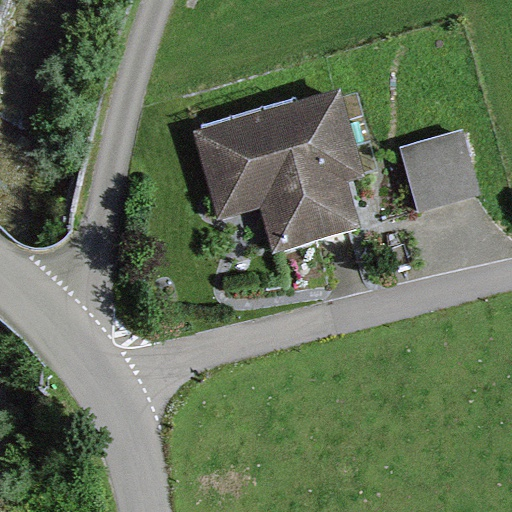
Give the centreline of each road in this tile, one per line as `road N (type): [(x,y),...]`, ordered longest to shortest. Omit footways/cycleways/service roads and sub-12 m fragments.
road 1 (unclassified): [(111,395),(203,350),(511,272)]
road 2 (unclassified): [(161,0),(95,248),(51,319)]
road 3 (unclassified): [(111,395),(147,511)]
